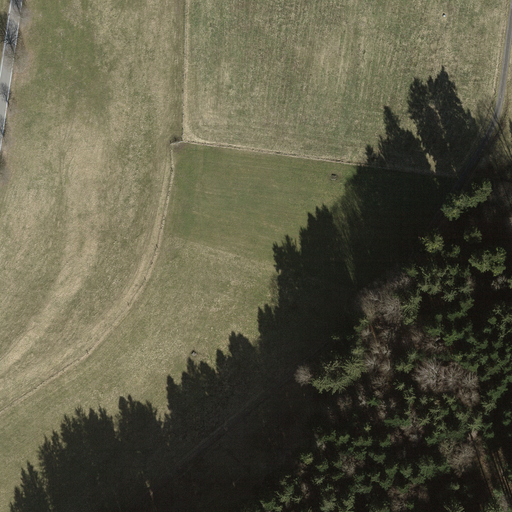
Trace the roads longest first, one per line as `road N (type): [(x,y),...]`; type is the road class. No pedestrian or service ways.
road 1 (track): [(131,511),(401,271),(492,127),(511,21)]
road 2 (track): [(417,511),(511,387)]
